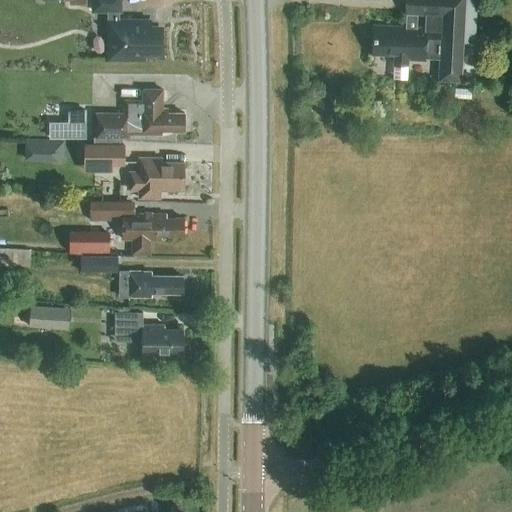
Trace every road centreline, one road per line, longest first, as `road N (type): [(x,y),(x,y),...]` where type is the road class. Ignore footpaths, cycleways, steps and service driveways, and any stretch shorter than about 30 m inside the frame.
road 1 (secondary): [(252,475),(255,0)]
road 2 (unclassified): [(252,475),(310,472),(511,419)]
